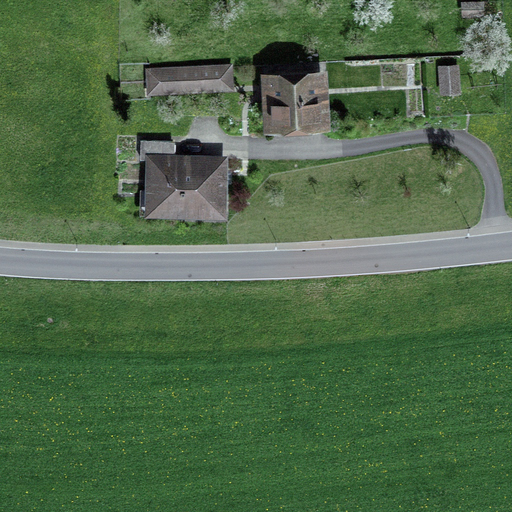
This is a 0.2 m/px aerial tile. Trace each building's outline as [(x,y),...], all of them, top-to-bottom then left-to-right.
[(421,38),(438,37),(438,27),(420,28),(421,38)] [(221,66),(149,70),(150,90),(222,86),(221,66)] [(457,91),(456,67),(441,68),(442,92),(457,91)] [(325,76),(262,80),(265,134),(328,130),(325,76)] [(139,214),(182,215),(182,211),(221,212),(222,159),(170,158),(171,142),(141,141),(140,158),(150,159),(149,190),(140,190),(139,214)]
